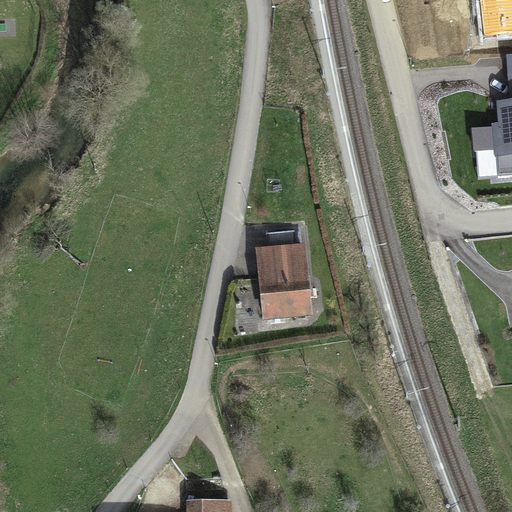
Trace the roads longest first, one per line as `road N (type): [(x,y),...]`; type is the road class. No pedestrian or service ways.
road 1 (residential): [(255,0),(248,147),(196,415),(118,511)]
road 2 (residential): [(368,0),(408,163),(437,223),(511,217)]
